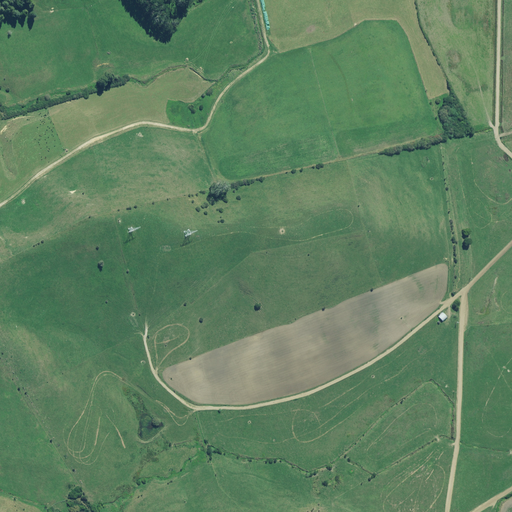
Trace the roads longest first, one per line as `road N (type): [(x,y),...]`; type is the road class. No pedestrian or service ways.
road 1 (track): [(143,336),(152,370),(186,403),(277,401),(370,363),(511,243)]
road 2 (track): [(446,511),(465,288)]
road 3 (track): [(511,155),(496,127),(499,0)]
